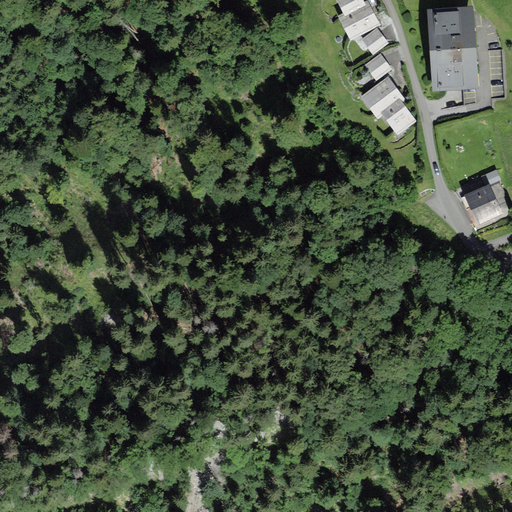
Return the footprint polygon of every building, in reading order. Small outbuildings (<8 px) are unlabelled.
[(363,0),(336,0),(344,13),(339,16),(351,37),(355,35),(359,32),(375,24),(379,22),(368,1),(365,3),(363,0)] [(471,9),(429,12),(434,88),(476,85),(471,9)] [(386,41),(377,30),(363,40),(372,51),(386,41)] [(389,69),(380,56),(366,66),(376,79),(389,69)] [(383,114),(397,132),(415,119),(402,101),(404,99),(388,78),(361,98),(377,119),(383,114)] [(466,195),(479,223),(500,213),(488,186),(466,195)]
